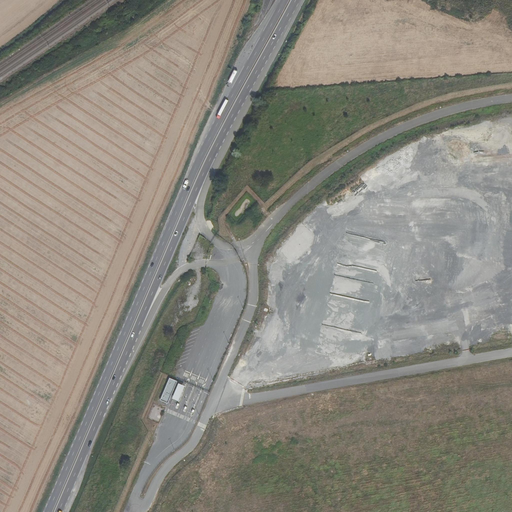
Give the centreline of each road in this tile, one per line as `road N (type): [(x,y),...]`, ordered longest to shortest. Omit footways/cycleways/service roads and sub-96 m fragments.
road 1 (primary): [(284,0),(196,165),(48,511)]
road 2 (primary): [(58,511),(138,326)]
road 3 (primary): [(138,326),(213,153)]
road 4 (primary): [(213,153),(296,0)]
road 5 (primary): [(138,326),(184,270),(216,263),(227,273)]
